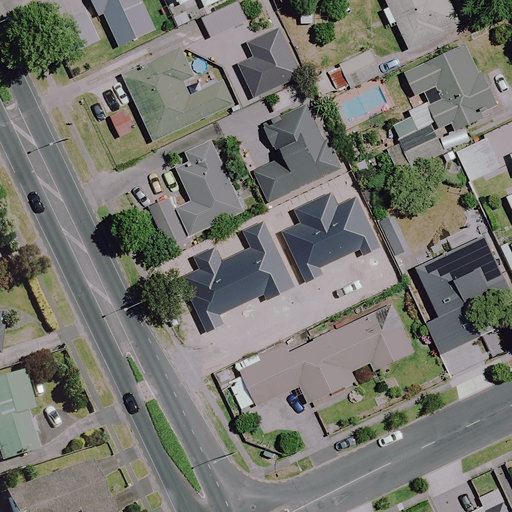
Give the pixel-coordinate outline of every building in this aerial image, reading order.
[(154,32),(138,0),(88,0),(97,19),(103,17),(118,49),(154,32)] [(168,0),(174,12),(193,4),(199,17),(237,0),(168,0)] [(306,0),(273,0),(280,13),(306,0)] [(396,27),(407,51),(444,34),(442,30),(456,23),(445,0),(384,0),(388,7),(381,10),(390,30),(396,27)] [(246,25),(237,5),(200,20),(209,41),(246,25)] [(97,43),(85,13),(59,24),(71,54),(97,43)] [(449,125),(453,134),(479,121),(477,116),(496,106),(462,41),(401,73),(414,99),(421,96),(439,130),(449,125)] [(193,78),(179,49),(120,76),(151,144),(233,106),(222,82),(189,98),(182,83),(193,78)] [(325,72),(337,95),(347,90),(349,92),(380,76),(367,50),(325,72)] [(295,112),(293,106),(273,114),(281,134),(269,139),(279,162),(253,173),(266,203),(340,171),(327,141),(321,144),(305,107),(295,112)] [(398,144),(384,150),(394,172),(408,166),(409,170),(442,155),(429,124),(396,139),(398,144)] [(498,170),(485,139),(454,152),(468,183),(498,170)] [(242,214),(210,144),(193,152),(197,158),(174,169),(189,202),(175,209),(170,198),(148,208),(167,249),(242,214)] [(406,207),(374,219),(392,264),(423,251),(406,207)] [(298,291),(307,286),(297,264),(287,269),(264,220),(225,239),(234,257),(228,260),(238,282),(234,284),(254,326),(258,324),(270,348),(307,330),(297,310),(305,306),(298,291)] [(511,290),(485,238),(415,272),(441,324),(511,290)] [(511,244),(508,247),(506,243),(498,247),(511,276),(511,244)] [(383,271),(375,252),(363,257),(371,276),(383,271)] [(374,295),(358,262),(331,276),(347,309),(374,295)] [(413,353),(390,304),(287,352),(285,347),(258,359),(256,355),(235,366),(240,377),(227,383),(242,415),(298,388),(306,405),(355,382),(350,372),(368,364),(373,373),(413,353)] [(28,411),(17,375),(0,379),(0,461),(32,452),(24,428),(20,413),(28,411)] [(92,471),(88,461),(0,495),(0,496),(6,511),(107,511),(92,471)]
